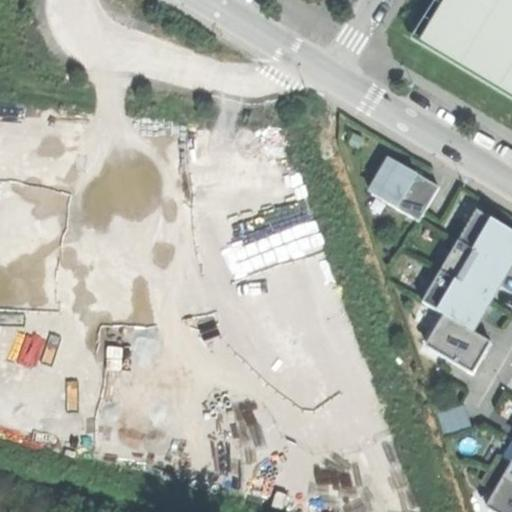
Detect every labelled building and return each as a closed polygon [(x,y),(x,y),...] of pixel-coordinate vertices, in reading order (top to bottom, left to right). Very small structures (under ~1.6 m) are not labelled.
[(511,0),(445,0),(420,42),(511,96),(511,0)] [(439,189),(388,159),(378,176),(381,178),(371,195),(418,223),(424,214),(428,207),(439,189)] [(511,233),(476,211),(466,227),(469,229),(461,243),(505,271),(511,260),(511,233)] [(500,280),(505,271),(461,243),(458,242),(448,258),(452,260),(443,274),(487,301),(497,285),(500,280)] [(480,312),(487,301),(443,274),(434,289),(431,287),(423,301),(422,302),(443,316),(470,332),(479,318),(477,317),(480,312)] [(491,345),(470,332),(443,316),(434,330),(438,333),(428,348),(473,376),(483,359),(482,359),(484,356),(491,345)] [(511,463),(502,477),(511,482),(511,463)] [(511,511),(511,482),(502,477),(494,491),(497,493),(487,510),(490,511),(511,511)]
